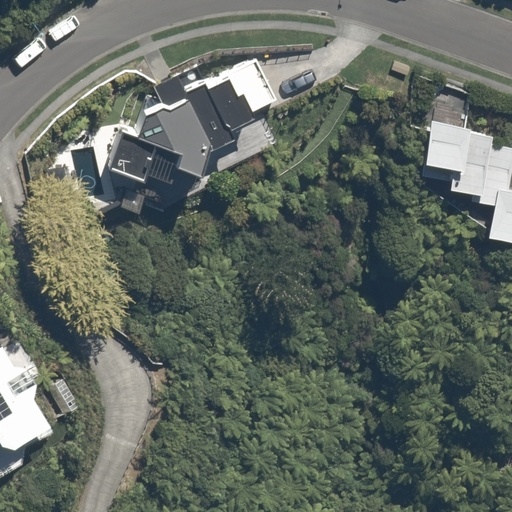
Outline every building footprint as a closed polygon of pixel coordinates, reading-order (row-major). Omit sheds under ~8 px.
[(368,57),(359,75),(399,96),(409,78),(368,57)] [(129,127),(113,123),(99,164),(139,178),(151,142),(166,147),(162,159),(196,171),(207,137),(227,127),(225,124),(252,110),(240,86),(233,89),(224,72),(203,82),(191,59),(146,82),(154,97),(135,107),(129,127)] [(511,236),(511,185),(507,185),(511,148),(511,108),(460,101),(458,119),(419,113),(410,171),(438,175),(437,183),(457,186),(456,195),(483,199),(478,231),(511,236)] [(0,463),(26,449),(23,444),(51,428),(30,389),(41,383),(18,342),(6,349),(0,339),(0,338),(0,463)] [(59,375),(43,386),(62,414),(78,403),(59,375)]
